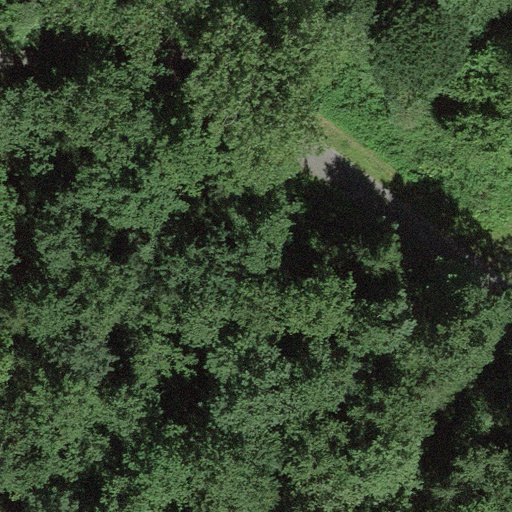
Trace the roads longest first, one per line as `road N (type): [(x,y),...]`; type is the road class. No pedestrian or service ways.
road 1 (track): [(511,301),(308,146),(90,0)]
road 2 (track): [(134,28),(0,64)]
